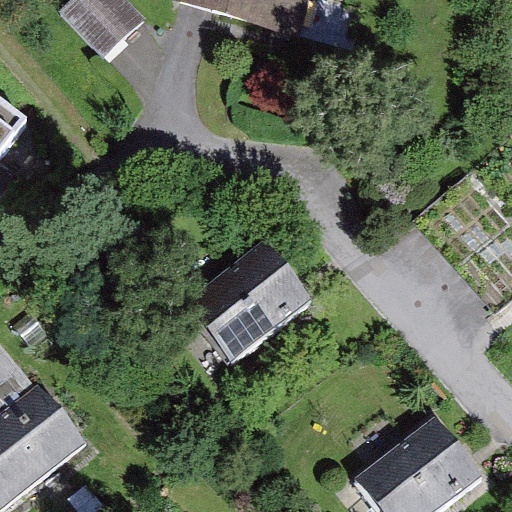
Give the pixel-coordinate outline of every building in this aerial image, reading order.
[(148,30),(121,0),(98,0),(72,24),(109,65),(148,30)] [(316,0),(191,0),(188,13),(306,42),(316,0)] [(0,151),(29,110),(0,89),(0,151)] [(324,312),(275,253),(197,318),(246,376),(324,312)] [(31,511),(99,453),(0,341),(0,511),(31,511)] [(474,511),(500,489),(444,430),(371,498),(383,511),(474,511)]
